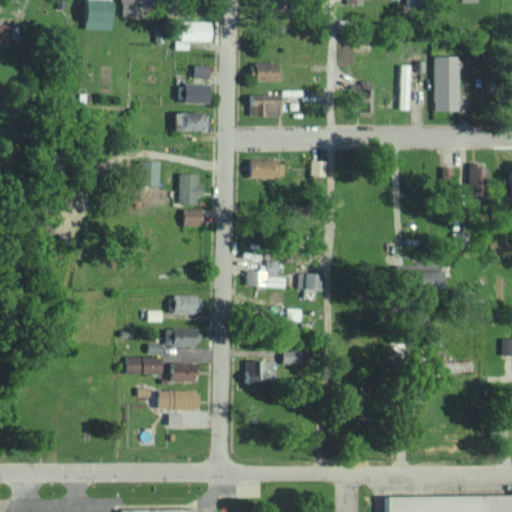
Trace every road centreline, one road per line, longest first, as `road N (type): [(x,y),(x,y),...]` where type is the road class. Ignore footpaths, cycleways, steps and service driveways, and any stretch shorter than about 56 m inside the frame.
road 1 (residential): [(511,473),(0,471)]
road 2 (residential): [(220,474),(227,0)]
road 3 (residential): [(511,134),(223,135)]
